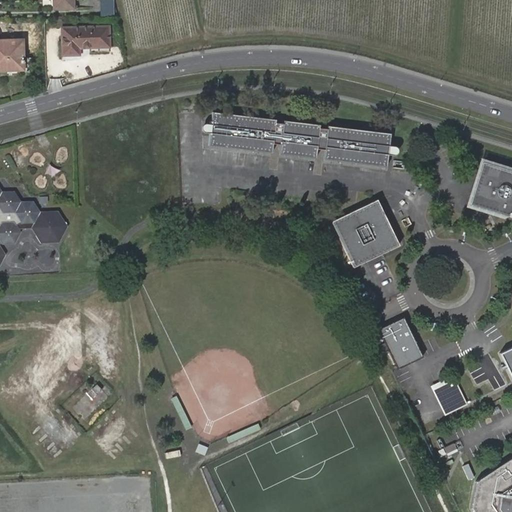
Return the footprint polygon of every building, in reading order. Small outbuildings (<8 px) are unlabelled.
[(100,0),(101,12),(113,12),(113,0),(100,0)] [(68,36),(68,54),(80,54),(80,46),(110,46),(109,25),(62,26),(63,36),(68,36)] [(8,66),(22,65),(21,39),(0,40),(0,68),(9,68),(8,66)] [(387,144),(388,132),(325,124),(324,128),(317,127),(317,123),(282,119),(282,122),(275,122),(275,118),(211,110),(209,123),(208,132),(206,144),(271,152),(272,140),(280,141),(278,153),(313,157),(315,145),(322,146),(321,158),(384,166),(386,154),(387,144)] [(209,123),(205,122),(204,122),(203,122),(202,122),(200,124),(200,126),(200,127),(200,129),(201,130),(203,131),(208,132),(209,123)] [(392,145),(387,144),(386,154),(390,154),(392,154),(394,153),(395,152),(395,151),(395,148),(393,146),(392,145)] [(511,170),(481,161),(469,203),(500,212),(506,214),(511,211),(511,170)] [(0,243),(0,244),(13,244),(20,232),(18,229),(30,228),(40,243),(57,242),(66,226),(56,211),(39,211),(32,201),(19,201),(13,191),(1,191),(0,190),(0,243)] [(381,219),(384,217),(374,198),(328,221),(351,267),(397,244),(388,225),(385,227),(381,219)] [(377,327),(394,366),(419,355),(402,316),(377,327)] [(444,413),(467,402),(454,373),(430,384),(444,413)] [(90,389),(95,395),(101,390),(96,384),(90,389)] [(177,396),(171,398),(185,430),(191,427),(177,396)] [(226,437),(228,443),(260,429),(258,423),(226,437)] [(453,442),(444,447),(447,452),(456,448),(453,442)] [(198,443),(195,451),(204,456),(208,447),(198,443)] [(511,511),(511,455),(475,480),(470,507),(473,511),(511,511)]
